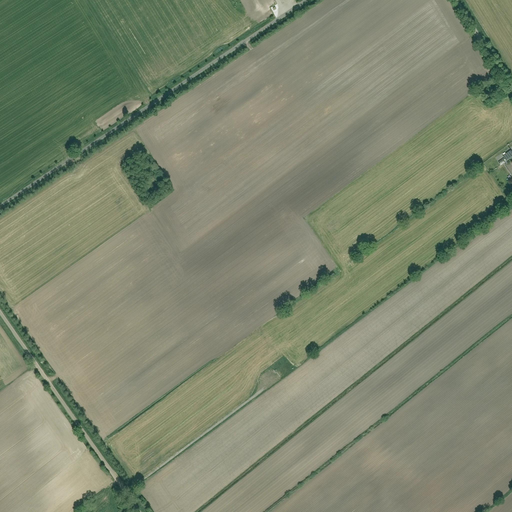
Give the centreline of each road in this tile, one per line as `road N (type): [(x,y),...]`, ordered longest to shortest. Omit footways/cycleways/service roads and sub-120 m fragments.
road 1 (unclassified): [(0,206),(308,0)]
road 2 (unclassified): [(140,511),(0,312)]
